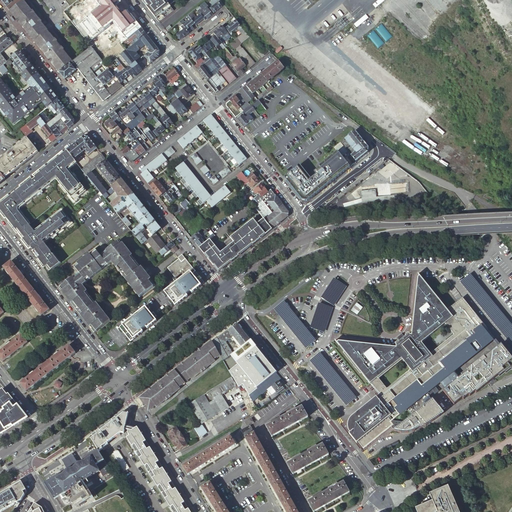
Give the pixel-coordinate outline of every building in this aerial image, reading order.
[(0,0),(10,11),(23,1),(24,0),(14,0),(0,0)] [(78,0),(74,3),(70,7),(63,12),(91,47),(93,49),(113,33),(108,28),(103,21),(99,16),(91,6),(98,0),(78,0)] [(140,0),(142,2),(144,0),(146,2),(145,3),(148,6),(147,7),(153,16),(159,22),(173,11),(169,5),(174,2),(172,0),(140,0)] [(213,13),(224,5),(219,0),(210,0),(211,1),(209,2),(213,6),(210,9),(213,13)] [(59,73),(72,62),(63,51),(64,50),(62,47),(61,48),(57,43),(58,42),(55,39),(54,40),(48,31),(43,26),(41,23),(42,22),(33,11),(32,12),(23,1),(10,11),(23,28),(24,28),(28,33),(28,34),(30,36),(34,42),(41,50),(46,55),(45,55),(59,73)] [(205,20),(212,14),(206,6),(207,5),(204,2),(202,4),(200,6),(199,7),(201,9),(198,12),(200,15),(204,19),(205,20)] [(128,11),(122,4),(114,11),(119,18),(128,11)] [(103,21),(108,16),(105,11),(99,16),(103,21)] [(114,11),(108,16),(103,21),(108,28),(109,27),(114,23),(118,27),(123,23),(119,18),(114,11)] [(194,24),(196,26),(204,19),(200,15),(196,18),(191,13),(188,16),(194,24)] [(194,24),(188,16),(185,18),(188,22),(185,24),(182,21),(180,22),(186,30),(192,26),(194,24)] [(242,34),(245,32),(236,21),(226,29),(230,34),(237,29),(242,34)] [(186,30),(180,22),(178,24),(183,31),(176,36),(180,40),(189,33),(186,30)] [(113,33),(122,44),(125,42),(127,40),(128,40),(133,35),(123,23),(118,27),(114,23),(109,27),(113,33)] [(228,34),(222,26),(218,30),(226,40),(227,40),(228,39),(229,38),(226,35),(228,34)] [(146,34),(142,29),(133,35),(128,40),(127,40),(125,42),(127,45),(136,38),(137,39),(138,38),(139,39),(146,34)] [(226,40),(218,30),(213,33),(216,37),(225,48),(227,47),(223,42),(226,40)] [(250,68),(255,64),(243,49),(242,49),(240,46),(242,44),(249,38),(245,32),(242,34),(235,40),(232,43),(230,44),(238,54),(245,63),(250,68)] [(160,52),(146,35),(127,51),(126,51),(131,57),(142,71),(146,68),(139,60),(137,62),(137,61),(139,59),(139,57),(136,53),(145,45),(149,51),(147,53),(149,54),(145,57),(151,64),(159,57),(160,52)] [(0,46),(8,39),(5,36),(0,39),(0,46)] [(216,37),(211,41),(216,48),(219,45),(223,50),(225,48),(216,37)] [(0,68),(4,65),(7,62),(3,58),(1,54),(13,44),(9,39),(8,39),(0,46),(0,68)] [(208,57),(210,60),(213,57),(208,52),(214,47),(210,43),(202,49),(207,56),(208,57)] [(93,49),(91,47),(72,62),(59,73),(65,80),(76,71),(75,70),(77,69),(103,102),(111,96),(106,90),(103,86),(97,78),(93,73),(102,65),(104,64),(93,49)] [(207,56),(202,49),(200,47),(195,51),(201,58),(204,55),(205,57),(207,56)] [(233,58),(225,48),(223,50),(221,52),(222,54),(224,53),(229,60),(233,58)] [(194,49),(189,53),(198,64),(194,66),(197,70),(205,64),(203,61),(201,58),(195,51),(194,49)] [(131,57),(126,51),(122,55),(121,56),(130,68),(129,68),(126,71),(130,76),(132,78),(132,79),(132,78),(136,76),(137,75),(142,71),(131,57)] [(32,68),(20,52),(18,53),(11,59),(14,62),(13,63),(18,70),(19,69),(24,75),(32,68)] [(205,64),(197,70),(207,82),(218,73),(226,66),(217,54),(217,55),(213,57),(210,60),(205,64)] [(245,63),(238,54),(234,57),(235,59),(238,57),(239,59),(231,65),(238,73),(241,70),(246,67),(243,64),(245,63)] [(122,66),(117,59),(112,63),(114,65),(117,63),(121,68),(118,70),(125,79),(130,76),(126,71),(125,69),(122,66)] [(261,74),(267,82),(268,82),(268,83),(269,82),(269,81),(284,69),(278,61),(261,74)] [(229,85),(237,79),(226,66),(218,73),(225,81),(229,85)] [(58,100),(32,68),(24,75),(20,77),(26,85),(28,84),(31,89),(25,94),(20,98),(17,100),(0,79),(0,107),(13,125),(37,106),(35,105),(41,100),(42,102),(47,108),(49,107),(50,106),(58,100)] [(117,79),(118,81),(120,83),(125,79),(118,70),(115,72),(113,69),(110,71),(115,76),(117,79)] [(163,73),(159,77),(165,84),(177,74),(174,69),(165,76),(163,73)] [(97,78),(103,86),(114,77),(108,70),(97,78)] [(218,73),(207,82),(214,91),(216,89),(218,91),(219,93),(229,85),(225,81),(218,73)] [(179,77),(177,74),(165,84),(166,85),(166,86),(167,87),(179,77)] [(256,78),(262,86),(267,82),(261,74),(256,78)] [(159,77),(153,82),(156,86),(160,91),(161,92),(162,93),(165,90),(163,87),(166,85),(165,84),(159,77)] [(251,82),(257,90),(262,86),(256,78),(251,82)] [(106,90),(111,96),(122,86),(120,83),(118,81),(115,83),(106,90)] [(252,94),(257,90),(251,82),(246,87),(252,94)] [(160,91),(156,86),(148,92),(152,97),(157,94),(156,93),(158,91),(159,92),(160,91)] [(193,94),(187,86),(177,94),(176,95),(179,98),(183,95),(187,99),(193,94)] [(257,101),(255,98),(252,94),(246,87),(239,92),(247,102),(250,107),(257,101)] [(152,97),(148,92),(143,96),(150,105),(152,104),(153,104),(155,102),(152,97)] [(247,102),(239,92),(229,100),(237,110),(247,102)] [(143,96),(138,100),(146,109),(146,110),(151,106),(150,105),(143,96)] [(177,112),(180,116),(187,111),(182,106),(179,102),(177,99),(175,101),(176,102),(172,106),(177,112)] [(65,109),(58,100),(50,106),(55,112),(57,115),(65,109)] [(146,109),(138,100),(133,104),(140,112),(142,110),(143,112),(146,109)] [(258,100),(257,101),(250,107),(247,109),(245,111),(235,118),(243,128),(252,121),(248,116),(250,114),(255,110),(254,109),(260,104),(258,100)] [(187,111),(190,116),(203,106),(199,101),(189,108),(189,109),(187,111)] [(133,104),(127,108),(140,124),(143,122),(146,119),(140,112),(133,104)] [(177,112),(172,106),(171,105),(167,108),(173,115),(177,112)] [(140,124),(127,108),(118,115),(122,120),(127,116),(131,121),(128,123),(127,121),(124,124),(125,126),(130,132),(134,129),(137,126),(140,124)] [(159,109),(157,110),(163,118),(160,120),(167,129),(173,124),(160,108),(159,109)] [(74,120),(66,110),(57,117),(60,120),(61,119),(64,123),(65,123),(69,129),(74,125),(74,120)] [(42,112),(38,115),(46,125),(50,122),(42,112)] [(121,120),(114,112),(109,116),(112,119),(117,125),(119,124),(118,123),(121,120)] [(38,115),(28,124),(26,125),(31,132),(33,131),(32,130),(38,124),(42,129),(46,125),(38,115)] [(204,121),(201,123),(202,125),(205,123),(208,128),(209,127),(216,121),(213,118),(213,117),(211,115),(204,121)] [(60,120),(57,117),(50,122),(46,125),(54,134),(57,138),(69,129),(65,123),(64,123),(61,119),(60,120)] [(117,125),(112,119),(105,124),(107,128),(109,127),(110,129),(111,128),(112,129),(117,125)] [(211,136),(214,133),(221,128),(216,121),(209,127),(209,128),(212,131),(213,132),(210,134),(211,136)] [(165,130),(159,122),(155,125),(158,129),(153,133),(157,137),(161,134),(161,133),(165,130)] [(26,125),(20,130),(26,136),(31,132),(26,125)] [(49,138),(54,134),(46,125),(42,129),(49,138)] [(197,126),(191,131),(197,138),(197,139),(201,136),(201,135),(204,138),(205,136),(203,133),(197,126)] [(115,144),(125,136),(123,133),(119,127),(115,130),(117,132),(112,136),(111,136),(111,137),(111,138),(115,144)] [(226,134),(221,128),(214,133),(214,134),(217,138),(217,137),(218,138),(215,141),(216,142),(219,140),(226,134)] [(156,138),(148,129),(144,132),(151,142),(156,138)] [(191,131),(184,136),(190,144),(190,143),(191,144),(194,141),(195,140),(197,143),(199,141),(197,138),(191,131)] [(369,148),(355,131),(340,143),(348,152),(356,162),(368,153),(369,148)] [(130,132),(126,135),(132,142),(127,146),(127,147),(121,151),(124,155),(129,151),(133,148),(134,150),(141,145),(134,137),(130,132)] [(51,143),(57,138),(54,134),(49,138),(48,139),(51,143)] [(231,140),(226,134),(219,140),(222,144),(223,145),(220,147),(221,149),(224,146),(231,140)] [(178,142),(184,149),(188,146),(188,145),(191,148),(192,146),(190,144),(184,136),(178,142)] [(83,137),(66,150),(74,160),(85,151),(88,155),(96,148),(88,138),(83,137)] [(0,160),(0,172),(0,173),(4,177),(10,173),(37,151),(27,138),(0,160)] [(229,153),(236,147),(231,140),(224,146),(224,147),(227,150),(228,151),(225,153),(226,155),(229,153)] [(348,152),(340,143),(334,147),(337,151),(342,157),(348,152)] [(134,150),(139,157),(146,152),(141,146),(141,145),(134,150)] [(171,147),(162,154),(167,160),(176,153),(171,147)] [(234,159),(242,153),(236,147),(229,153),(232,157),(232,156),(233,157),(230,160),(231,161),(234,159)] [(131,163),(139,157),(134,150),(133,148),(129,151),(131,154),(134,156),(128,160),(131,163)] [(46,167),(36,174),(58,202),(62,199),(68,194),(74,201),(86,191),(71,173),(69,174),(68,173),(69,170),(77,164),(74,160),(66,150),(49,164),(46,166),(46,167)] [(316,176),(311,180),(300,166),(284,178),(302,201),(308,202),(350,167),(342,157),(337,151),(321,165),(320,163),(317,165),(322,170),(315,175),(316,176)] [(196,153),(190,157),(197,166),(202,161),(196,153)] [(247,159),(242,153),(234,159),(237,163),(238,164),(235,166),(237,168),(240,165),(247,159)] [(101,154),(82,170),(86,176),(91,172),(97,167),(106,160),(101,154)] [(162,154),(154,160),(160,167),(167,161),(167,160),(162,154)] [(122,180),(106,160),(97,167),(113,187),(122,180)] [(160,167),(154,160),(148,165),(153,171),(154,172),(160,167)] [(178,172),(175,174),(178,178),(181,176),(189,170),(184,163),(176,169),(178,172)] [(153,171),(148,165),(141,171),(143,174),(141,175),(144,179),(148,184),(154,179),(150,174),(153,171)] [(210,171),(206,165),(200,169),(205,175),(210,171)] [(227,166),(218,173),(223,179),(231,172),(227,166)] [(189,170),(181,176),(183,179),(181,181),(184,185),(187,183),(194,177),(189,170)] [(91,172),(86,176),(98,190),(100,192),(102,195),(106,193),(107,192),(91,172)] [(48,210),(58,202),(36,174),(26,182),(0,203),(0,213),(11,228),(16,233),(17,235),(29,226),(30,225),(35,221),(36,220),(38,218),(48,210)] [(252,174),(246,178),(249,182),(249,183),(248,184),(251,188),(258,182),(256,179),(256,178),(252,174)] [(214,175),(209,180),(213,185),(219,181),(214,175)] [(98,190),(86,176),(85,177),(88,182),(96,192),(98,190)] [(194,177),(187,183),(189,186),(186,188),(189,192),(192,190),(200,184),(194,177)] [(245,177),(239,181),(240,182),(243,186),(249,182),(246,178),(245,177)] [(155,192),(163,185),(159,179),(150,187),(155,192)] [(133,194),(122,180),(113,187),(112,188),(115,192),(120,198),(111,205),(114,210),(133,194)] [(200,184),(192,190),(194,193),(191,195),(195,199),(198,197),(205,191),(200,184)] [(168,190),(163,185),(155,192),(159,198),(168,190)] [(248,192),(254,199),(257,196),(257,195),(259,194),(261,197),(267,192),(264,188),(263,188),(261,185),(253,191),(252,190),(251,190),(248,192)] [(225,186),(216,194),(221,201),(231,194),(225,186)] [(112,188),(107,192),(106,193),(109,196),(115,192),(112,188)] [(254,199),(258,204),(262,201),(272,214),(283,205),(271,189),(267,192),(261,197),(259,194),(257,195),(257,196),(254,199)] [(174,193),(171,190),(163,196),(170,204),(175,200),(171,195),(174,193)] [(205,191),(198,197),(200,200),(197,202),(200,206),(203,204),(206,201),(211,197),(205,191)] [(144,208),(133,194),(114,210),(118,214),(119,213),(127,207),(134,216),(144,208)] [(211,197),(206,201),(212,208),(221,201),(216,194),(211,197)] [(180,203),(184,208),(189,204),(186,199),(180,203)] [(263,219),(272,230),(288,217),(289,212),(283,205),(272,214),(262,201),(258,204),(254,207),(263,219)] [(194,210),(190,205),(179,214),(181,217),(187,212),(188,214),(194,210)] [(156,222),(144,208),(134,216),(142,226),(132,233),(136,238),(141,234),(147,229),(156,222)] [(34,232),(29,226),(17,235),(37,260),(42,267),(47,274),(55,268),(61,264),(54,254),(53,255),(51,253),(51,252),(45,244),(71,223),(61,211),(36,231),(34,232)] [(191,222),(189,224),(194,229),(203,221),(198,215),(191,222)] [(209,239),(199,248),(202,252),(203,253),(204,255),(206,257),(208,259),(218,272),(232,261),(234,260),(236,258),(253,244),(256,242),(272,230),(263,219),(257,224),(253,220),(230,238),(234,243),(220,253),(213,244),(209,239)] [(161,229),(156,222),(147,229),(153,236),(156,234),(161,229)] [(198,232),(191,238),(195,243),(206,235),(208,233),(206,230),(200,235),(198,232)] [(81,233),(54,254),(61,264),(69,258),(88,242),(81,233)] [(141,234),(136,238),(142,245),(147,241),(141,234)] [(157,254),(159,252),(166,247),(156,234),(153,236),(147,241),(157,254)] [(206,235),(195,243),(199,248),(209,239),(212,237),(214,236),(212,234),(208,237),(206,235)] [(92,326),(96,332),(110,321),(96,303),(94,305),(89,299),(85,293),(87,292),(82,286),(86,283),(84,281),(88,278),(90,280),(102,270),(100,268),(106,263),(108,265),(112,262),(116,268),(118,267),(123,272),(127,278),(125,280),(140,298),(154,287),(149,282),(151,280),(141,267),(139,269),(135,263),(130,258),(132,256),(123,244),(120,245),(118,242),(106,251),(107,253),(102,258),(100,256),(97,252),(91,256),(90,254),(77,264),(79,266),(75,269),(78,273),(80,275),(74,279),(73,277),(61,286),(64,290),(61,292),(71,304),(73,302),(78,308),(82,314),(80,316),(88,326),(90,328),(92,326)] [(175,246),(172,242),(166,247),(159,252),(162,256),(170,250),(175,246)] [(200,278),(183,256),(168,267),(168,269),(177,280),(116,329),(128,345),(135,339),(185,299),(195,291),(199,288),(198,287),(202,284),(199,281),(195,284),(194,282),(198,279),(200,278)] [(20,272),(12,262),(4,268),(42,316),(49,310),(41,300),(42,299),(40,296),(39,297),(22,275),(23,274),(20,272)] [(343,353),(360,374),(361,374),(379,395),(351,417),(351,418),(350,419),(349,420),(348,421),(348,423),(348,424),(348,425),(348,426),(348,427),(348,428),(348,429),(348,430),(349,431),(349,432),(350,433),(349,434),(357,443),(358,442),(364,449),(391,426),(394,424),(388,418),(390,416),(391,415),(394,419),(408,408),(428,392),(440,382),(445,389),(460,377),(455,370),(482,348),(462,328),(453,317),(447,310),(418,274),(417,274),(419,276),(418,277),(411,335),(410,335),(408,333),(404,337),(402,334),(399,335),(397,338),(399,340),(395,344),(396,346),(396,348),(338,341),(337,343),(335,340),(335,341),(344,352),(343,353)] [(462,328),(482,348),(492,340),(495,338),(462,297),(447,310),(453,317),(462,328)] [(216,337),(212,341),(223,360),(223,361),(227,358),(232,355),(233,354),(226,342),(233,336),(242,347),(247,343),(250,340),(237,323),(217,338),(216,337)] [(27,343),(21,335),(11,344),(10,343),(7,345),(8,346),(0,351),(0,358),(3,362),(27,343)] [(288,387),(250,340),(247,343),(242,347),(233,354),(232,355),(227,358),(223,361),(231,377),(236,386),(253,415),(288,387)] [(223,360),(212,341),(140,399),(151,417),(223,360)] [(443,390),(454,404),(473,389),(476,393),(489,383),(493,379),(498,375),(499,376),(504,372),(505,373),(511,369),(511,370),(511,369),(511,356),(501,344),(500,344),(498,346),(485,357),(484,356),(461,374),(462,375),(460,377),(445,389),(443,390)] [(75,354),(69,346),(58,354),(55,356),(56,356),(34,374),(33,373),(31,375),(31,376),(20,384),(27,392),(75,354)] [(236,386),(231,377),(187,406),(199,426),(202,424),(228,407),(222,395),(236,386)] [(20,423),(27,418),(8,394),(7,396),(2,390),(0,391),(0,409),(2,413),(2,415),(0,415),(0,435),(3,433),(6,432),(15,426),(20,423)] [(408,432),(415,430),(416,429),(424,423),(426,425),(435,419),(444,413),(433,398),(431,397),(428,392),(408,408),(413,414),(405,421),(393,420),(390,416),(388,418),(394,424),(391,426),(394,430),(393,430),(401,432),(408,432)] [(199,426),(187,406),(186,406),(198,427),(199,426)] [(308,417),(302,407),(296,410),(295,409),(287,413),(288,415),(280,419),(280,417),(271,422),(272,423),(266,426),(272,437),(308,417)] [(94,437),(92,439),(98,450),(99,451),(99,452),(103,449),(102,448),(121,433),(124,434),(125,429),(126,427),(128,415),(129,413),(123,412),(120,415),(115,419),(108,424),(92,436),(94,437)] [(248,427),(250,425),(254,423),(252,419),(245,422),(248,427)] [(207,433),(202,424),(199,426),(198,427),(194,429),(199,438),(207,433)] [(167,434),(172,443),(186,434),(185,432),(182,434),(183,436),(181,436),(176,428),(175,429),(174,427),(167,425),(166,430),(168,430),(167,432),(168,433),(167,434)] [(297,511),(250,425),(248,427),(238,432),(242,439),(245,437),(286,511),(297,511)] [(190,511),(187,506),(174,485),(161,465),(148,444),(137,427),(134,429),(132,431),(129,430),(128,433),(130,436),(127,438),(173,511),(190,511)] [(179,451),(187,446),(182,438),(184,437),(185,439),(188,437),(186,434),(172,443),(175,448),(177,447),(179,451)] [(230,436),(182,467),(188,475),(199,468),(213,459),(236,445),(230,436)] [(329,455),(323,445),(317,448),(316,446),(308,451),(308,452),(301,456),(301,455),(292,460),(293,461),(287,464),(293,475),(329,455)] [(44,484),(46,486),(54,500),(77,485),(80,489),(81,488),(85,494),(89,491),(85,485),(89,483),(87,479),(99,472),(92,462),(93,461),(90,456),(99,451),(98,450),(89,456),(85,461),(78,464),(73,468),(67,470),(62,475),(55,477),(44,484)] [(123,472),(129,468),(120,453),(119,451),(118,451),(117,450),(116,450),(116,451),(113,452),(112,453),(112,454),(113,455),(114,457),(123,472)] [(99,452),(99,451),(90,456),(93,461),(92,462),(99,472),(99,473),(100,472),(103,478),(112,472),(99,452)] [(73,468),(78,464),(72,455),(61,461),(67,470),(73,468)] [(413,482),(412,482),(412,483),(412,484),(412,485),(413,486),(414,486),(415,486),(422,482),(420,478),(413,482)] [(12,511),(15,509),(18,507),(26,494),(27,493),(27,492),(27,491),(26,490),(22,482),(21,481),(4,491),(5,491),(0,494),(0,511),(12,511)] [(313,511),(350,493),(344,482),(338,485),(337,484),(329,488),(329,490),(322,493),(322,492),(313,497),(314,498),(308,501),(313,511)] [(228,511),(210,483),(202,488),(205,493),(216,511),(228,511)] [(471,511),(459,483),(415,502),(419,511),(471,511)] [(90,492),(85,494),(81,497),(84,503),(91,498),(91,499),(93,498),(90,492)]
